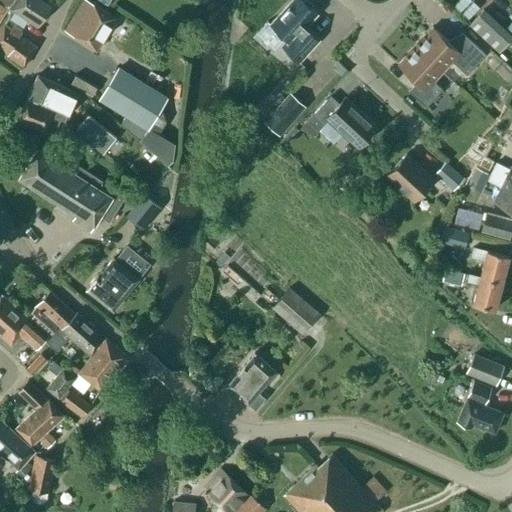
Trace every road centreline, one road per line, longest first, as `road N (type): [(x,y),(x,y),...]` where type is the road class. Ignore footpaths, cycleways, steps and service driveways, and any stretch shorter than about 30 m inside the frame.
road 1 (residential): [(510,486),(481,484),(362,431),(255,431),(135,356),(13,243)]
road 2 (residential): [(0,116),(64,0)]
road 3 (residential): [(405,115),(346,59),(378,25)]
